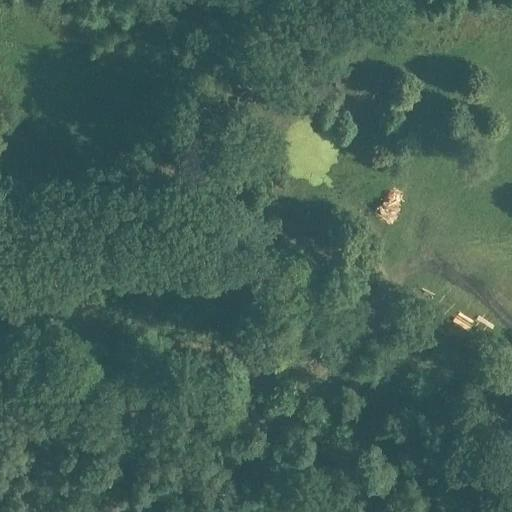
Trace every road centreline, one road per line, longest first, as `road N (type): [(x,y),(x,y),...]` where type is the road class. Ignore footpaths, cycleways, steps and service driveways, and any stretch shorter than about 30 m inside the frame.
road 1 (track): [(511,358),(412,293),(387,291),(429,125),(511,0)]
road 2 (track): [(387,291),(375,326),(250,445),(198,511)]
